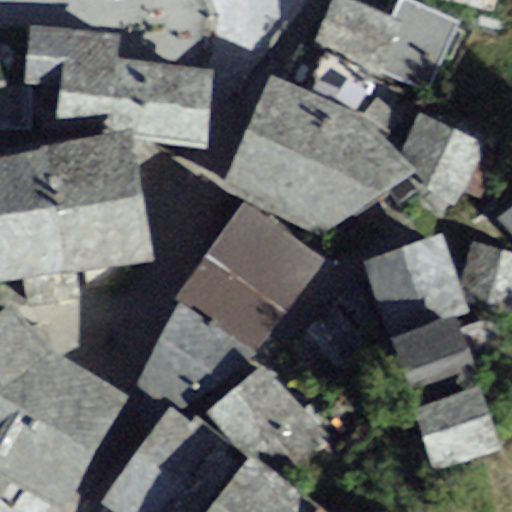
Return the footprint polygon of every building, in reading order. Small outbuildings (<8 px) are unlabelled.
[(407,28),(330,2),(316,45),(393,70),(407,28)] [(115,34),(35,26),(30,79),(62,82),(58,121),(207,135),(210,70),(112,61),(115,34)] [(280,79),(229,182),(313,234),(411,172),(360,116),(280,79)] [(145,252),(126,138),(53,150),(72,263),(145,252)] [(53,150),(0,157),(0,274),(72,263),(53,150)] [(236,198),(191,295),(246,337),(322,252),(236,198)] [(481,240),(383,271),(409,349),(506,318),(481,240)] [(0,324),(0,475),(65,511),(77,511),(139,404),(50,353),(50,354),(10,315),(0,324)] [(511,345),(504,324),(432,351),(453,407),(511,385),(511,345)] [(277,367),(222,415),(275,476),(331,427),(277,367)] [(511,400),(457,417),(476,479),(511,467),(511,400)] [(182,419),(117,508),(122,511),(187,511),(230,454),(182,419)]
